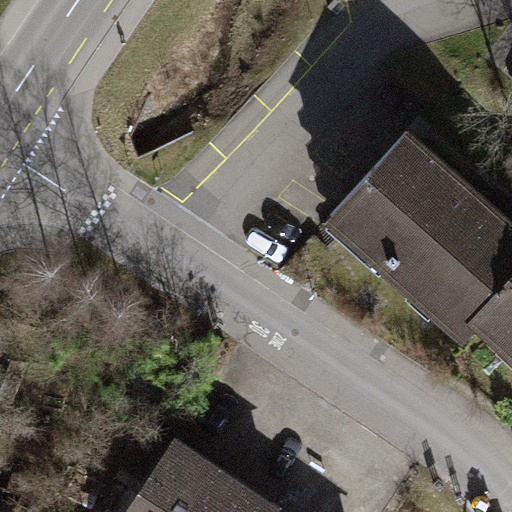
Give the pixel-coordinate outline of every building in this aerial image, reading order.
[(511,247),(511,211),(401,112),(320,203),(450,318),(459,305),(511,247)] [(511,247),(459,305),(511,352),(511,247)] [(140,468),(168,427),(140,409),(113,450),(140,468)] [(185,511),(220,460),(168,427),(140,468),(112,511),(185,511)] [(272,493),(220,460),(185,511),(259,511),(260,510),(272,493)]
